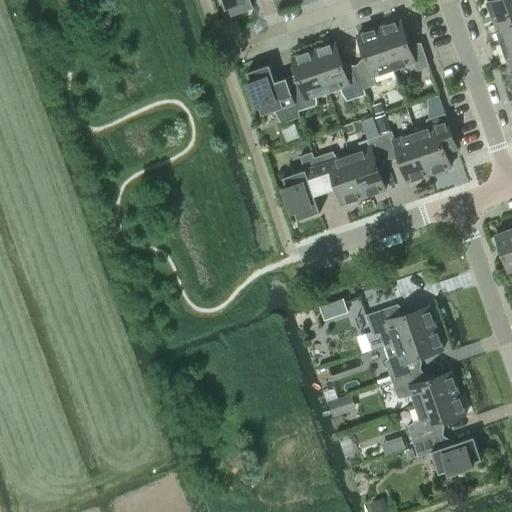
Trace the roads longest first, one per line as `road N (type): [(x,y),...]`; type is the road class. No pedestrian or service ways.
road 1 (residential): [(509,187),(445,0)]
road 2 (residential): [(293,260),(459,204)]
road 3 (residential): [(511,357),(459,204)]
road 4 (residential): [(221,50),(364,0)]
